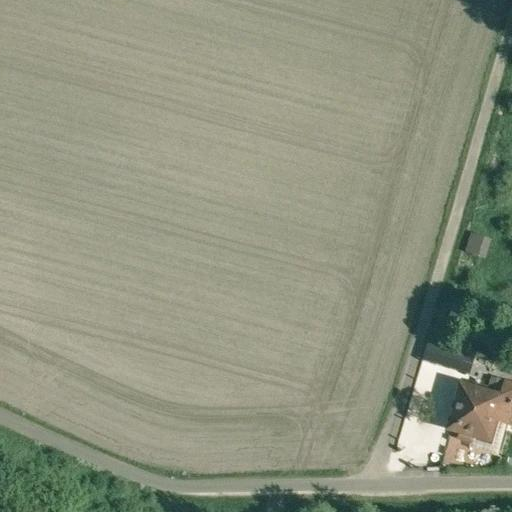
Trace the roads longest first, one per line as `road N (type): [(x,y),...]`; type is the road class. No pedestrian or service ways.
road 1 (unclassified): [(511,31),(376,482)]
road 2 (unclassified): [(376,482),(176,486),(43,445),(0,420)]
road 3 (unclassified): [(511,479),(376,482)]
